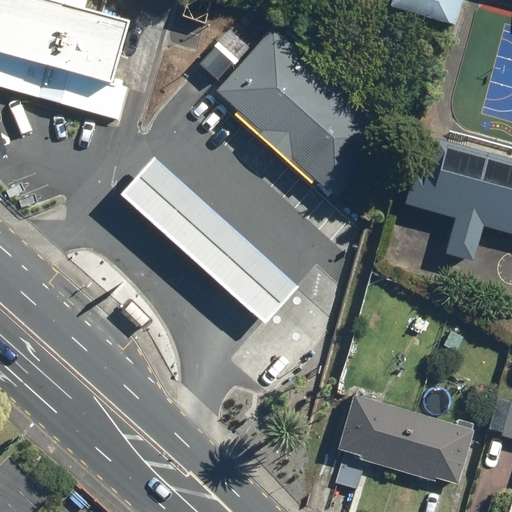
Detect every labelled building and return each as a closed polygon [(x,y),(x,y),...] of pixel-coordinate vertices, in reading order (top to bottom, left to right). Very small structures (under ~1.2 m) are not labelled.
[(87,10),(52,0),(0,0),(0,51),(113,84),(129,22),(87,10)] [(52,0),(87,10),(90,0),(52,0)] [(466,0),(395,0),(392,9),(458,29),(466,0)] [(392,135),(273,27),(216,90),(335,198),(392,135)] [(113,84),(0,51),(0,86),(116,118),(125,87),(113,84)] [(511,160),(448,144),(441,173),(421,168),(409,211),(454,222),(446,254),(471,260),(479,229),(511,237),(511,160)] [(298,289),(155,159),(121,195),(265,325),(298,289)] [(459,484),(476,430),(356,393),(338,449),(344,451),(334,482),(358,489),(367,461),(436,482),(437,478),(459,484)] [(511,398),(501,436),(511,438),(511,398)]
